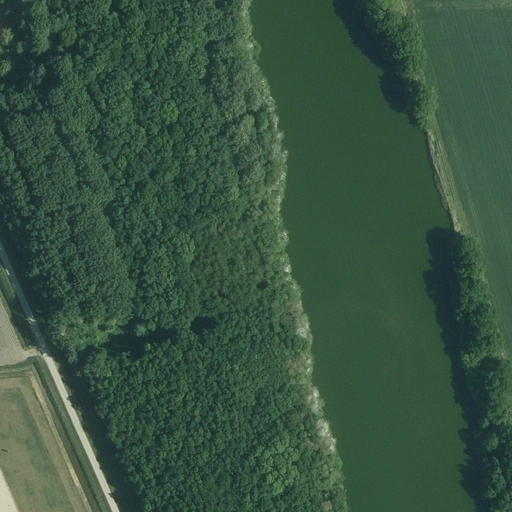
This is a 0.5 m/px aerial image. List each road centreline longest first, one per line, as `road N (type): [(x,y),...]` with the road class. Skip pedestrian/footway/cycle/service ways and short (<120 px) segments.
road 1 (track): [(511,503),(464,308),(451,214),(384,0)]
road 2 (unclassified): [(115,511),(0,248)]
